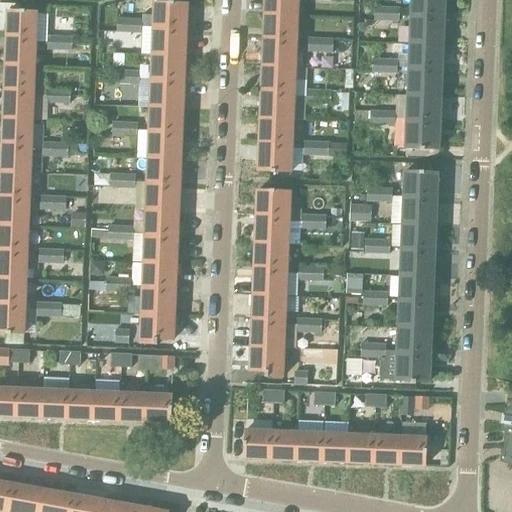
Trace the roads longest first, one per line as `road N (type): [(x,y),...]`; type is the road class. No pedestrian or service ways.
road 1 (residential): [(464,511),(486,0)]
road 2 (residential): [(210,492),(231,0)]
road 3 (residential): [(210,492),(0,454)]
